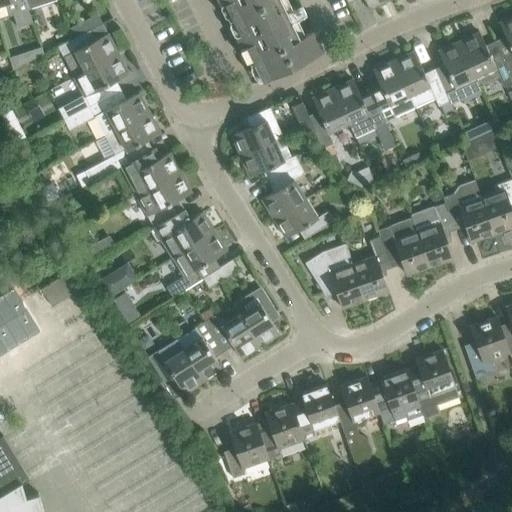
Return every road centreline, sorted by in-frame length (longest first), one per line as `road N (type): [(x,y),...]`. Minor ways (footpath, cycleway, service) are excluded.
road 1 (residential): [(197,116),(471,0)]
road 2 (residential): [(319,336),(208,163),(197,116)]
road 3 (residential): [(319,336),(343,344),(384,335),(457,287),(511,266)]
road 4 (unknown): [(0,364),(20,369),(46,395),(99,506)]
road 5 (residential): [(195,415),(319,336)]
road 6 (residential): [(197,116),(172,97),(123,0)]
